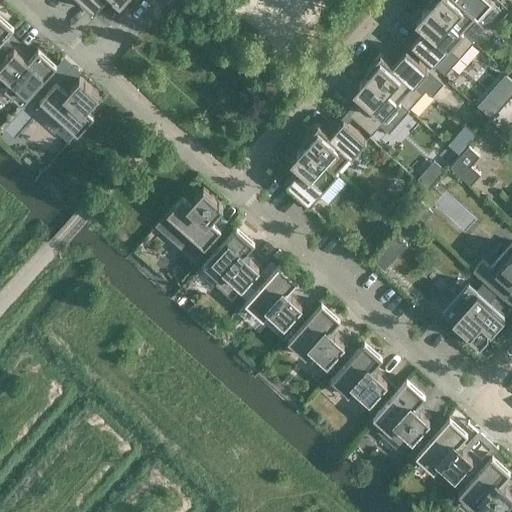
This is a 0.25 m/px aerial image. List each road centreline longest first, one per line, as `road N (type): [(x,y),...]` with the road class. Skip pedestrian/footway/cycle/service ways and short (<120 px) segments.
road 1 (residential): [(390,0),(229,179),(476,402)]
road 2 (residential): [(162,0),(104,65),(30,0)]
